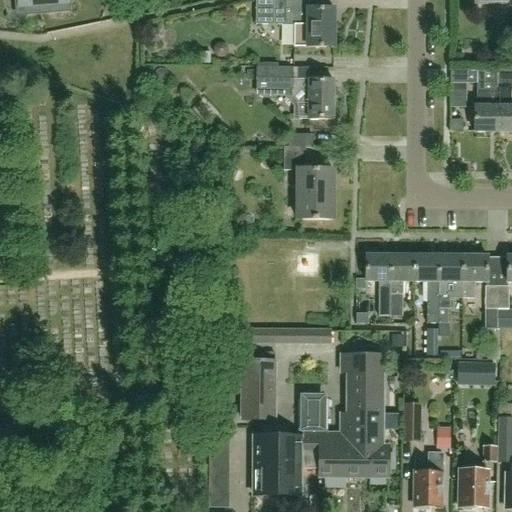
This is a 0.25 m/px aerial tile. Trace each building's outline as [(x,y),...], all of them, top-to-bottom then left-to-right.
[(18,0),(19,9),(20,15),(69,11),(68,6),(67,0),(18,0)] [(258,0),(257,0),(257,25),(274,25),(294,25),(294,47),(334,47),(334,8),(308,8),(308,0),(258,0)] [(257,68),(257,71),(247,71),(246,81),(257,81),(257,90),(257,97),(283,97),(293,108),(293,122),(299,122),(299,119),(333,119),(333,80),(310,80),(310,69),(291,68),(257,68)] [(511,69),(501,70),(500,132),(511,132),(511,106),(511,107),(511,92),(511,91),(511,69)] [(476,70),(475,107),(475,132),(500,132),(501,70),(476,70)] [(451,84),(451,96),(467,96),(467,85),(451,84)] [(286,143),(307,143),(307,131),(286,130),(286,143)] [(297,220),(332,220),(333,169),(305,169),(305,147),(284,147),(284,170),(297,170),(297,220)] [(365,256),(365,282),(379,282),(379,294),(389,294),(390,282),(390,256),(365,256)] [(389,294),(389,309),(389,317),(402,317),(402,294),(403,294),(403,282),(413,282),(414,256),(390,256),(390,282),(389,294)] [(414,256),(413,282),(427,282),(426,323),(437,324),(437,295),(437,282),(437,256),(414,256)] [(437,256),(437,282),(437,295),(450,295),(450,299),(462,299),(462,282),(462,256),(437,256)] [(462,256),(462,282),(462,299),(474,299),(474,282),(486,282),(487,256),(462,256)] [(485,288),(485,311),(484,331),(486,331),(486,347),(487,347),(487,361),(500,361),(500,347),(499,347),(499,331),(497,331),(497,330),(496,330),(496,288),(486,288),(485,288)] [(496,288),(496,330),(497,330),(511,330),(511,310),(509,311),(509,288),(507,288),(496,288)] [(389,309),(389,294),(379,294),(379,308),(389,309)] [(450,295),(437,295),(437,324),(448,324),(448,309),(450,309),(450,299),(450,295)] [(426,358),(437,358),(437,330),(426,330),(426,358)] [(331,344),(331,332),(250,331),(250,344),(331,344)] [(403,336),(391,336),(391,348),(403,348),(403,336)] [(265,353),(265,362),(274,362),(274,353),(265,353)] [(298,438),(254,437),(254,496),(289,496),(300,496),(300,469),(318,469),(318,478),(388,478),(388,446),(381,446),(381,356),(341,356),(341,374),(348,374),(348,435),(328,435),(328,400),(298,400),(298,438)] [(242,420),(275,421),(275,363),(243,362),(242,420)] [(421,405),(403,405),(402,444),(420,444),(421,405)] [(511,419),(501,419),(500,443),(511,443),(511,419)] [(451,430),(437,430),(437,450),(451,450),(451,430)] [(496,448),(484,447),(483,463),(495,464),(496,448)] [(428,474),(414,473),(414,507),(416,507),(416,510),(427,510),(428,507),(441,508),(441,489),(443,489),(444,475),(443,474),(443,454),(429,454),(428,474)] [(488,472),(459,471),(458,508),(462,508),(463,510),(470,511),(471,508),(487,509),(488,472)]
